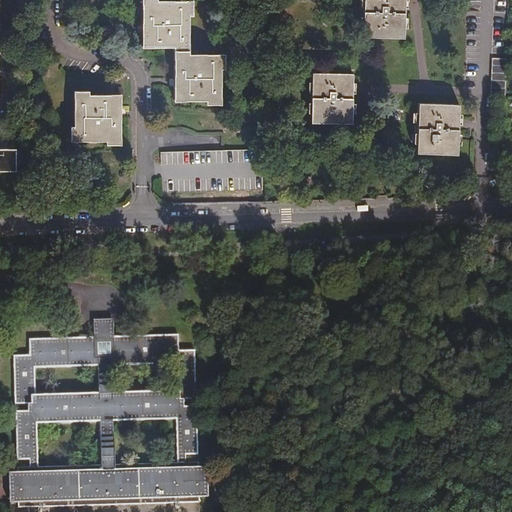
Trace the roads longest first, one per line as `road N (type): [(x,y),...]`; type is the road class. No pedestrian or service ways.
road 1 (secondary): [(0,225),(511,206)]
road 2 (track): [(366,511),(421,285)]
